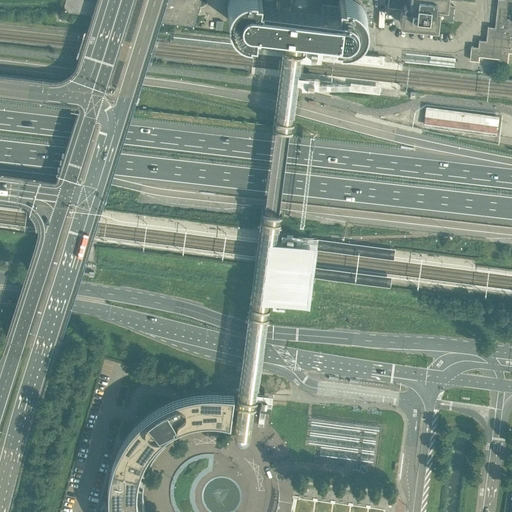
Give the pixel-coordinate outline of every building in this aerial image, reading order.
[(275,7),(274,7),(274,0),(230,0),(230,2),(229,4),(229,6),(229,9),(229,11),(230,13),(231,15),(229,16),(231,19),(231,20),(232,21),(233,22),(234,23),(236,25),(237,26),(239,27),(240,28),(243,29),(247,30),(249,30),(249,28),(255,28),(256,21),(272,23),(273,12),(274,12),(275,12),(276,11),(276,10),(276,9),(276,8),(275,7)] [(319,13),(320,13),(322,2),(307,0),(306,0),(274,0),(274,7),(275,7),(276,8),(276,9),(276,10),(276,11),(275,12),(274,12),(273,12),(272,23),(285,25),(305,27),(318,29),(319,18),(318,18),(318,17),(317,16),(317,15),(318,14),(319,13)] [(363,12),(363,10),(364,9),(363,6),(360,3),(357,0),(338,0),(338,4),(322,2),(320,13),(319,13),(318,14),(317,15),(317,16),(318,17),(318,18),(319,18),(318,29),(334,31),(333,39),(339,39),(338,42),(340,42),(343,42),(347,42),(350,41),(353,40),(356,38),(359,36),(361,33),(360,32),(361,30),(362,28),(363,26),(364,24),(364,21),(364,19),(364,17),(364,14),(363,12)] [(449,12),(450,4),(447,4),(447,0),(453,0),(462,1),(462,0),(387,0),(387,7),(401,9),(399,23),(401,23),(401,26),(414,28),(414,25),(423,26),(422,29),(435,30),(435,27),(437,27),(438,20),(449,21),(450,12),(449,12)] [(511,21),(508,22),(508,29),(502,28),(502,30),(501,30),(501,34),(501,35),(501,37),(500,37),(500,42),(501,42),(500,44),(499,44),(499,49),(500,49),(499,51),(511,52),(511,21)] [(285,25),(273,119),(274,119),(292,121),(293,121),(298,81),(299,82),(300,82),(300,83),(301,84),(301,85),(306,85),(307,80),(298,79),(301,53),(310,54),(310,48),(305,47),(305,50),(304,50),(304,51),(303,51),(302,52),(305,27),(285,25)] [(487,57),(488,47),(480,46),(480,49),(478,49),(477,53),(479,54),(479,56),(487,57)] [(262,213),(261,212),(236,405),(237,405),(237,411),(253,413),(254,407),(255,407),(257,397),(261,398),(260,408),(265,409),(265,410),(270,410),(272,393),(257,391),(269,299),(270,299),(271,299),(272,300),(272,301),(272,302),(272,304),(283,305),(284,300),(301,302),(304,279),(305,270),(306,265),(308,248),(309,237),(281,234),(280,236),(280,237),(279,238),(278,238),(281,215),(279,215),(262,213)] [(308,248),(394,259),(395,248),(309,237),(308,248)] [(390,287),(391,276),(306,265),(304,279),(314,281),(315,277),(390,287)] [(124,398),(128,386),(120,384),(117,396),(124,398)] [(209,419),(215,420),(218,420),(221,420),(223,421),(226,422),(229,422),(231,406),(231,404),(233,394),(224,392),(220,391),(215,391),(211,391),(206,391),(205,391),(199,392),(197,392),(188,393),(179,396),(175,398),(169,399),(167,401),(161,404),(155,407),(149,411),(142,416),(140,419),(136,422),(133,426),(126,435),(120,445),(117,452),(116,452),(115,453),(115,454),(114,455),(114,456),(114,457),(114,458),(113,460),(111,465),(110,469),(99,509),(108,511),(138,511),(137,508),(137,506),(135,497),(135,496),(136,486),(136,485),(137,475),(138,474),(138,473),(139,472),(140,471),(141,470),(141,469),(141,468),(140,467),(142,462),(145,457),(148,452),(151,447),(155,443),(159,439),(163,435),(168,432),(172,429),(177,426),(182,424),(188,423),(193,421),(198,420),(204,420),(209,419)] [(174,511),(199,511),(198,510),(197,507),(195,503),(195,501),(194,499),(194,496),(194,494),(194,491),(195,488),(197,484),(199,481),(201,478),(204,475),(209,472),(211,471),(214,454),(208,454),(203,454),(197,455),(192,457),(187,460),(183,464),(179,468),(175,472),(173,477),(171,482),(170,488),(169,493),(170,499),(171,504),(173,510),(174,511)] [(292,511),(293,509),(296,499),(314,501),(315,501),(331,503),(333,504),(349,506),(351,506),(367,508),(369,508),(384,510),(383,511),(384,511),(385,510),(370,508),(370,505),(366,505),(365,507),(352,505),(352,503),(348,503),(348,505),(334,503),(334,501),(330,500),(330,502),(317,501),(317,498),(312,498),(312,500),(299,498),(299,496),(292,495),(292,498),(293,498),(292,504),(290,511),(292,511)] [(368,511),(369,508),(367,508),(366,511),(350,511),(351,506),(349,506),(348,511),(331,511),(333,504),(331,503),(330,511),(313,511),(315,501),(314,501),(312,511),(368,511)]
